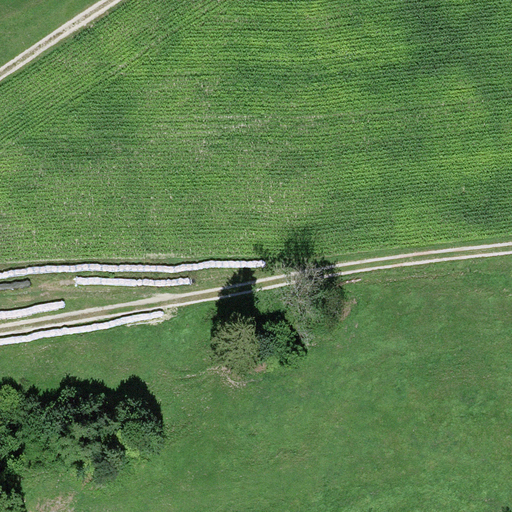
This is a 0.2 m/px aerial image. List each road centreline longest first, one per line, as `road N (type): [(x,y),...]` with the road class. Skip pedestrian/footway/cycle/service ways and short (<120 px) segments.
road 1 (track): [(0,333),(511,247)]
road 2 (track): [(0,71),(111,0)]
